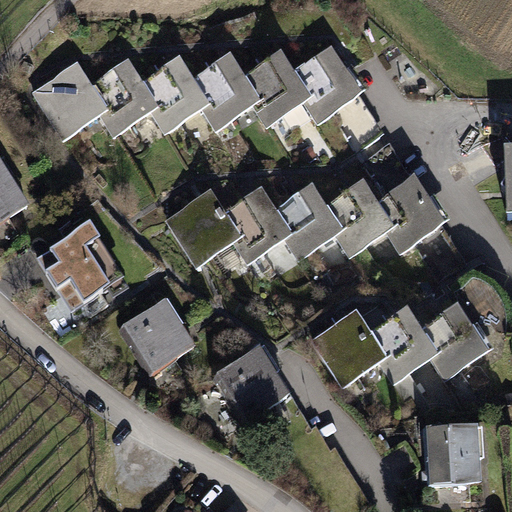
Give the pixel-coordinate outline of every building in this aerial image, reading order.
[(318,127),(363,98),(333,51),(296,74),(314,102),(306,107),(318,127)] [(255,110),(268,132),(306,107),(314,102),(296,74),(283,54),(245,79),(262,106),(255,110)] [(245,79),(232,59),(195,83),(212,108),(203,114),(216,135),(255,110),(262,106),(245,79)] [(152,117),(166,138),(203,114),(212,108),(195,83),(181,60),(142,86),(160,112),(152,117)] [(142,86),(129,64),(91,88),(109,116),(101,121),(114,141),(152,117),(160,112),(142,86)] [(32,97),(63,145),(101,121),(109,116),(91,88),(78,68),(32,97)] [(0,162),(0,228),(30,209),(0,162)] [(401,258),(446,229),(416,182),(378,206),(396,233),(388,237),(401,258)] [(337,240),(350,262),(388,237),(396,233),(378,206),(365,185),(327,209),(344,236),(337,240)] [(327,209),(314,189),(277,213),(294,240),(286,245),(299,265),(337,240),(344,236),(327,209)] [(235,248),(248,269),(286,245),(294,240),(277,213),(263,191),(225,215),(243,243),(235,248)] [(166,224),(196,272),(235,248),(243,243),(225,215),(212,195),(166,224)] [(93,229),(38,262),(71,315),(125,282),(93,229)] [(168,303),(124,330),(153,378),(198,351),(168,303)] [(445,384),(490,355),(459,309),(422,333),(439,360),(432,364),(445,384)] [(422,333),(410,312),(371,336),(389,364),(381,368),(394,389),(432,364),(439,360),(422,333)] [(371,336),(358,315),(312,344),(342,392),(381,368),(389,364),(371,336)] [(246,427),(291,400),(262,353),(218,379),(246,427)] [(484,488),(481,431),(428,433),(431,491),(484,488)]
